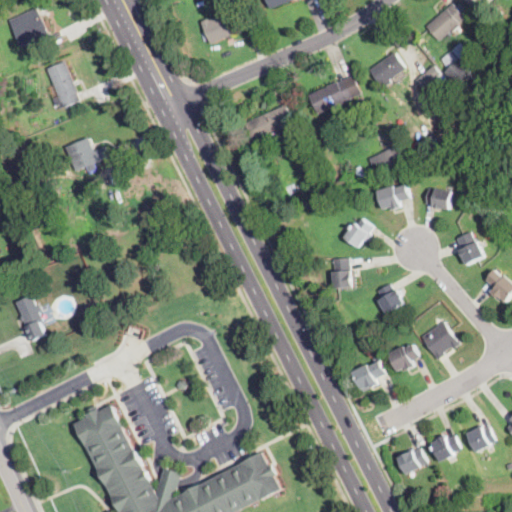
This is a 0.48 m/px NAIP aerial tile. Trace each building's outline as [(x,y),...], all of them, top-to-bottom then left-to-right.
[(293,0),(271,8),(268,0),(293,0)] [(443,38),(440,41),(428,26),(454,3),(467,18),(443,38)] [(503,18),(500,21),(499,22),(497,20),(494,22),(484,14),(486,11),(492,3),(506,15),(503,18)] [(252,19),(243,24),(235,27),(238,33),(212,44),(202,22),(211,18),(212,20),(248,4),(255,18),(252,19)] [(31,51),(25,53),(11,20),(39,8),(53,41),(31,51)] [(500,35),(496,39),(489,31),(493,27),(500,35)] [(477,80),(472,86),(468,82),(467,83),(480,98),(474,104),(447,73),(451,68),(443,59),(462,42),(470,52),(463,59),(476,74),(473,76),(477,80)] [(393,81),(384,87),(372,69),(397,52),(408,68),(391,79),(393,81)] [(79,101),(76,102),(65,107),(63,102),(57,105),(54,98),(60,95),(48,68),(66,60),(80,92),(79,92),(82,100),(79,101)] [(429,84),(422,78),(429,72),(435,78),(429,84)] [(357,82),(359,87),(362,93),(320,114),(312,98),(310,94),(338,81),(339,83),(354,75),(357,82)] [(494,105),(491,109),(488,107),(486,108),(481,103),(482,102),(481,101),(488,93),(491,89),(501,98),(494,105)] [(256,139),(254,141),(246,123),(287,105),(295,123),(256,139)] [(95,147),(96,150),(107,146),(112,157),(78,170),(77,170),(74,171),(72,164),(74,163),(68,146),(91,137),(95,147)] [(420,153),(414,155),(410,147),(416,144),(420,153)] [(393,167),(390,168),(390,167),(378,173),(371,159),(398,146),(405,161),(393,167)] [(362,178),(360,178),(356,168),(362,165),(366,176),(362,178)] [(418,178),(411,180),(409,173),(416,171),(418,178)] [(306,186),(310,193),(302,197),(301,193),(300,194),(296,186),(305,182),(306,186)] [(410,184),(413,196),(413,198),(402,201),(404,207),(395,209),(392,209),(391,207),(385,208),(380,190),(397,185),(397,187),(410,184)] [(452,209),(452,210),(428,205),(432,187),(455,192),(452,209)] [(20,218),(13,222),(7,212),(14,208),(20,218)] [(367,219),(374,224),(376,226),(372,233),(374,234),(369,241),(366,239),(361,247),(346,237),(352,227),(353,228),(357,222),(359,224),(364,217),(367,219)] [(28,239),(22,242),(17,233),(23,230),(28,239)] [(477,240),(478,242),(480,241),(487,255),(468,265),(467,263),(461,251),(464,249),(459,238),(472,231),(477,240)] [(138,249),(117,260),(114,253),(134,242),(138,249)] [(352,260),(352,270),(356,269),(358,286),(337,287),(335,271),(337,271),(336,258),(351,257),(352,260)] [(124,277),(120,279),(118,273),(119,272),(126,270),(129,276),(124,277)] [(497,270),(506,277),(508,275),(511,278),(511,296),(508,301),(504,297),(503,299),(500,296),(498,297),(494,293),(493,292),(497,288),(488,280),(497,270)] [(395,289),(396,291),(400,288),(404,296),(403,297),(407,304),(389,314),(381,300),(384,298),(380,290),(391,283),(395,289)] [(38,304),(39,306),(41,305),(44,311),(41,312),(46,322),(43,323),(47,334),(32,341),(30,337),(25,327),(28,326),(18,302),(34,295),(38,304)] [(93,314),(90,315),(85,306),(96,301),(98,307),(93,309),(95,313),(93,314)] [(462,344),(456,349),(455,349),(453,347),(446,352),(447,355),(440,360),(424,336),(446,321),(462,344)] [(416,344),(423,357),(415,361),(417,366),(410,370),(410,369),(406,371),(405,368),(399,371),(391,354),(406,346),(408,348),(416,344)] [(382,360),(385,366),(389,373),(378,379),(381,384),(374,388),(373,387),(365,391),(362,386),(355,371),(370,364),(371,366),(382,360)] [(186,388),(181,388),(179,384),(181,379),(186,379),(189,384),(186,388)] [(176,498),(266,452),(273,464),(275,463),(280,473),(278,474),(285,488),(237,511),(123,511),(78,423),(91,416),(88,410),(97,405),(101,411),(115,404),(159,491),(167,466),(184,472),(176,498)] [(486,427),(487,428),(492,426),(499,440),(491,443),(492,446),(480,452),(470,433),(485,425),(486,427)] [(448,436),(449,438),(452,436),(453,438),(457,436),(463,448),(457,451),(458,454),(443,462),(434,443),(440,440),(439,439),(448,435),(448,436)] [(424,449),(431,463),(408,475),(403,464),(403,465),(401,461),(402,461),(399,455),(414,448),(416,451),(423,448),(424,449)]
